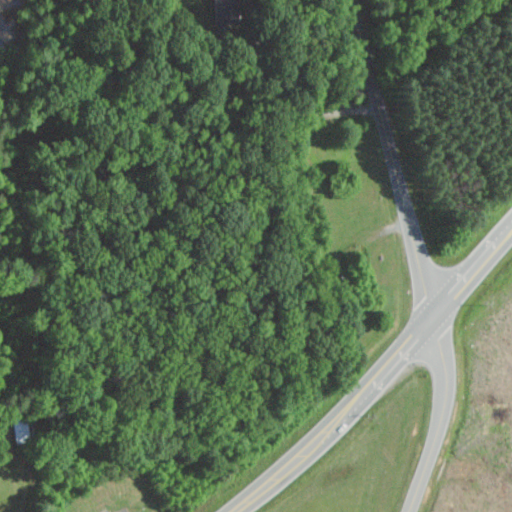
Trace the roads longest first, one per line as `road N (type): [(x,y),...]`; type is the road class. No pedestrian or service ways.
road 1 (residential): [(409,511),(437,438),(447,380),(354,0)]
road 2 (primary): [(511,226),(354,403),(232,511)]
